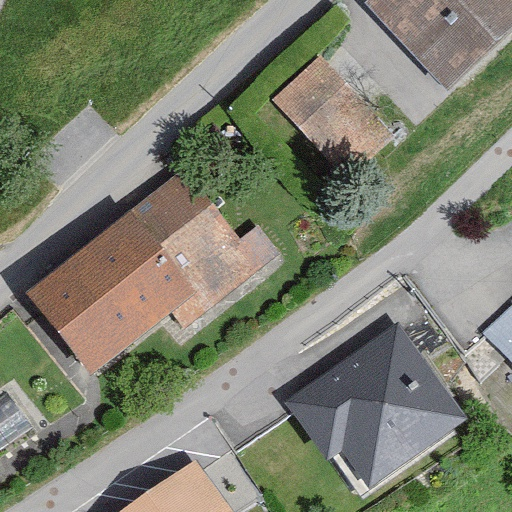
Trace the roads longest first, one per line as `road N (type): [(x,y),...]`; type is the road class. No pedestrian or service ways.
road 1 (residential): [(33,511),(339,301),(511,153)]
road 2 (residential): [(0,270),(285,0)]
